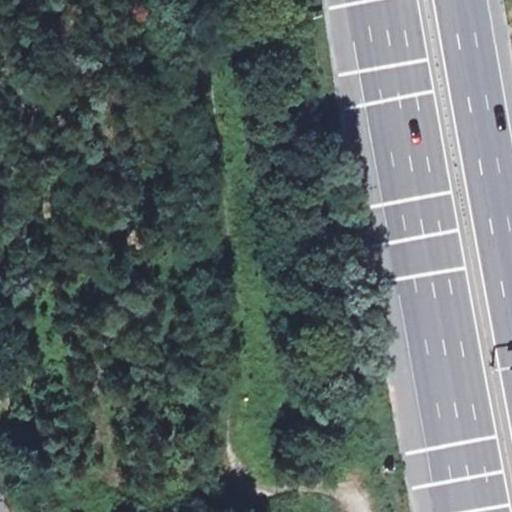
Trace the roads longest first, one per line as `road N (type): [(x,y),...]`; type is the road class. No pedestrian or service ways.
road 1 (motorway): [(378,0),(471,511)]
road 2 (motorway): [(511,275),(462,0)]
